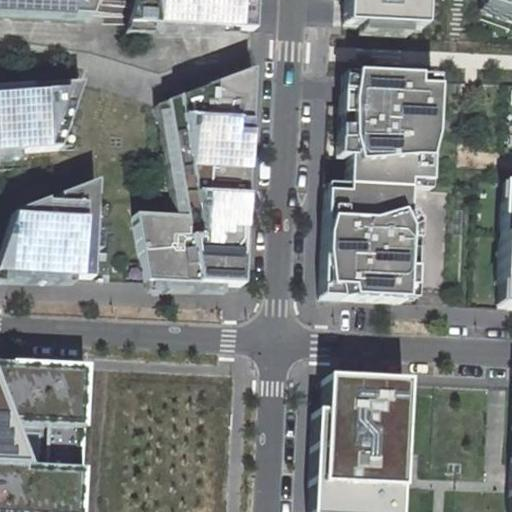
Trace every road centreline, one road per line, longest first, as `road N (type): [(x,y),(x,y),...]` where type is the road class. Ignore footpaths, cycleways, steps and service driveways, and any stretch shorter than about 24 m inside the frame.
road 1 (residential): [(275,340),(290,0)]
road 2 (residential): [(0,326),(275,340)]
road 3 (residential): [(275,340),(511,353)]
road 4 (residential): [(275,340),(268,511)]
